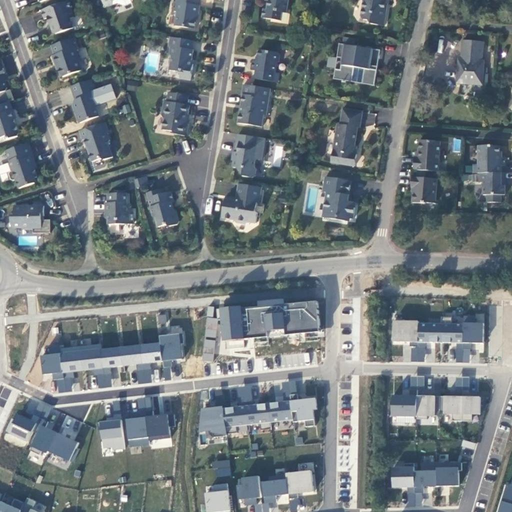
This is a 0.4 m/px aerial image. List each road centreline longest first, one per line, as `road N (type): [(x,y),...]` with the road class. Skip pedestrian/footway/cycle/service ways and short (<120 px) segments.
road 1 (residential): [(0,384),(53,400),(335,366)]
road 2 (tertiary): [(8,280),(75,289),(334,264)]
road 3 (residential): [(379,260),(424,0)]
road 4 (residential): [(2,0),(70,195)]
road 5 (residential): [(335,366),(506,370)]
road 6 (residential): [(234,0),(209,155)]
road 7 (residential): [(506,370),(464,511)]
road 8 (residential): [(335,366),(334,511)]
road 9 (residential): [(70,195),(209,155)]
road 10 (tertiary): [(379,260),(511,261)]
